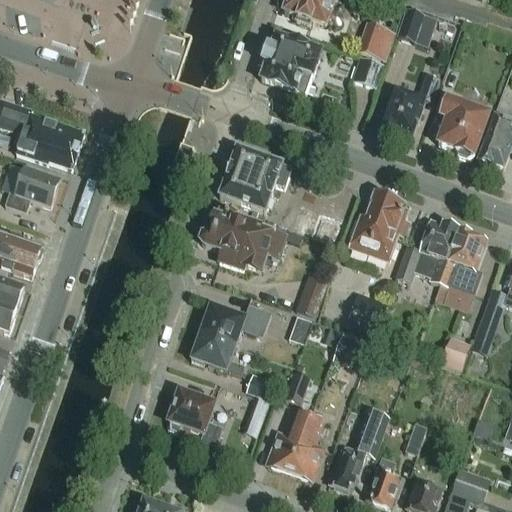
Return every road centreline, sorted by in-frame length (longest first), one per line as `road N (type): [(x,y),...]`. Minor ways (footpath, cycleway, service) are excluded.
road 1 (tertiary): [(0,458),(130,83)]
road 2 (residential): [(229,117),(118,454)]
road 3 (secondary): [(511,216),(229,117)]
road 4 (residential): [(277,511),(118,454)]
road 5 (secondary): [(130,83),(0,44)]
road 6 (residential): [(229,117),(268,0)]
